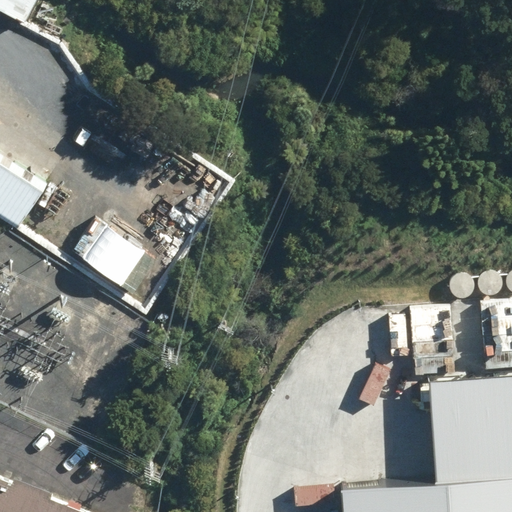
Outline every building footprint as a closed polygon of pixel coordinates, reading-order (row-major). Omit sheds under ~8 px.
[(0,0),(0,6),(24,19),(33,0),(0,0)] [(0,214),(17,225),(46,180),(0,149),(0,214)] [(334,469),(336,511),(511,511),(511,362),(424,369),(430,463),(334,469)] [(310,443),(226,440),(225,481),(308,484),(310,443)] [(0,511),(96,511),(52,494),(53,489),(15,473),(13,479),(0,473),(0,511)]
